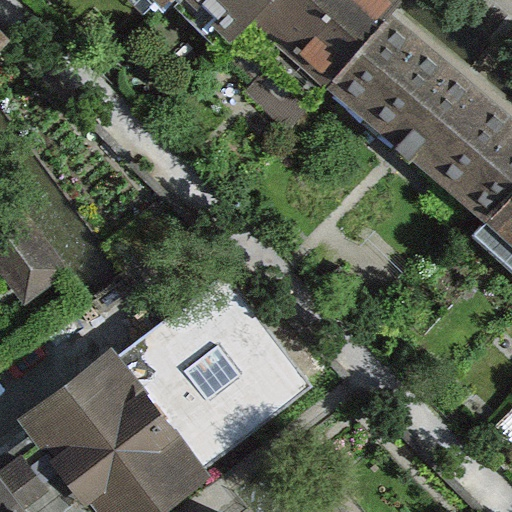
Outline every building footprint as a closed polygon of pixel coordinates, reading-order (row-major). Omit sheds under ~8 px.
[(193,0),(175,0),(186,9),(193,0)] [(284,0),(193,0),(186,9),(240,54),(259,32),(284,0)] [(403,20),(378,0),(284,0),(259,32),(334,98),(403,20)] [(511,115),(403,20),(334,98),(488,233),(511,205),(511,115)] [(0,53),(8,46),(0,37),(0,53)] [(511,205),(488,233),(511,253),(511,205)] [(66,268),(16,211),(0,224),(0,252),(35,294),(66,268)] [(303,397),(222,292),(152,346),(0,462),(0,511),(153,511),(232,452),(234,450),(303,397)]
